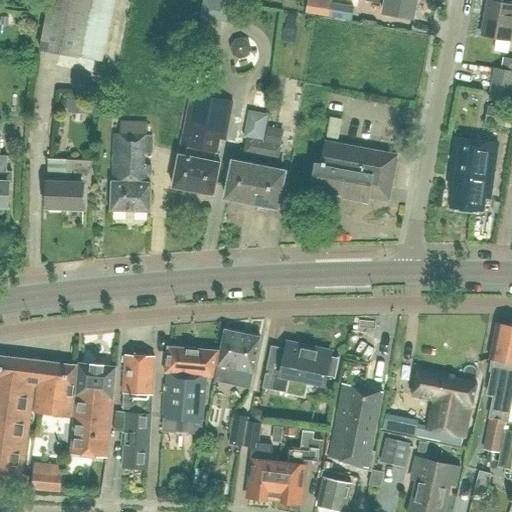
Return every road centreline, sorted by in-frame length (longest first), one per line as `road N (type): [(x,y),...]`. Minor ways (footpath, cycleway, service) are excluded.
road 1 (secondary): [(409,271),(154,283),(0,301)]
road 2 (residential): [(409,271),(457,0)]
